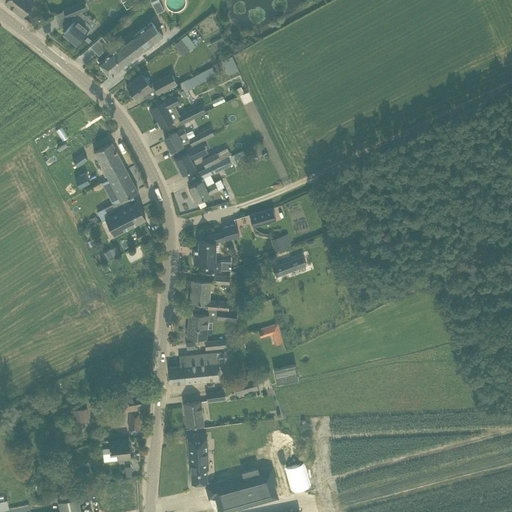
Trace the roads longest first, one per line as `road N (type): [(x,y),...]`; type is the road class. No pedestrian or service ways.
road 1 (tertiary): [(150,511),(169,225),(129,128),(0,14)]
road 2 (track): [(511,81),(308,177),(169,225)]
